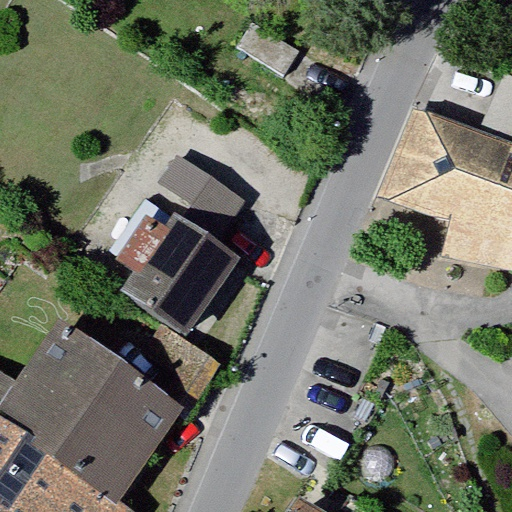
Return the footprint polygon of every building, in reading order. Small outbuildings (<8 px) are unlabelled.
[(511,136),(419,110),(391,208),(452,225),(444,252),(511,271),(511,136)] [(177,220),(128,287),(172,322),(192,339),(248,265),(216,241),(245,201),(177,151),(144,196),(177,220)] [(172,322),(134,366),(185,409),(223,365),(192,339),(172,322)] [(75,323),(6,418),(125,504),(194,409),(185,409),(134,366),(75,323)] [(0,414),(0,511),(139,511),(125,504),(6,418),(0,414)] [(334,511),(312,498),(303,511),(334,511)]
